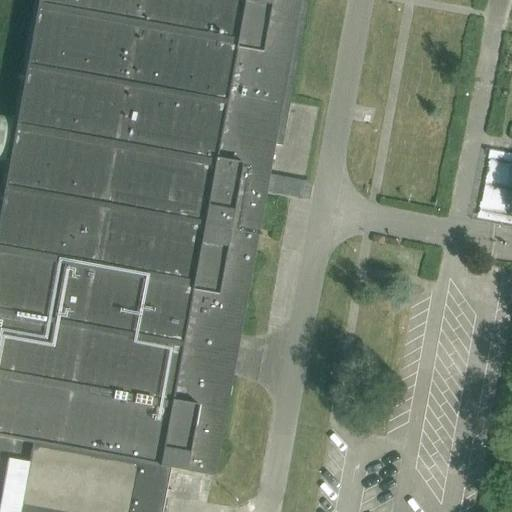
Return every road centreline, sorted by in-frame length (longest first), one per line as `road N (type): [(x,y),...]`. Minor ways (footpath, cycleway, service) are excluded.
road 1 (unknown): [(318,210),(265,483)]
road 2 (unknown): [(358,0),(318,210)]
road 3 (unknown): [(511,248),(318,210)]
